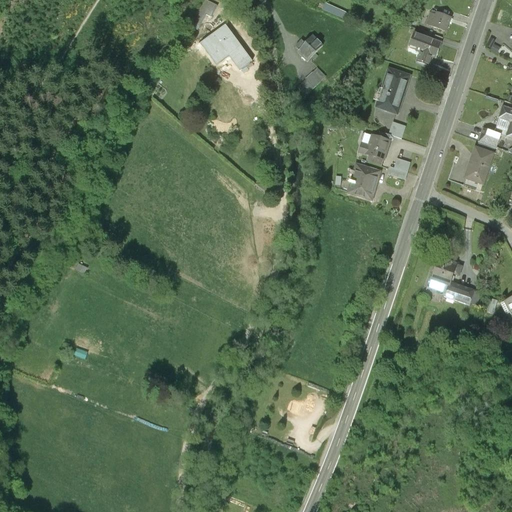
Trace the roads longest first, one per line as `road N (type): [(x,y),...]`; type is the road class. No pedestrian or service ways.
road 1 (secondary): [(423,194),(306,511)]
road 2 (secondary): [(487,0),(423,194)]
road 3 (track): [(0,136),(101,0)]
